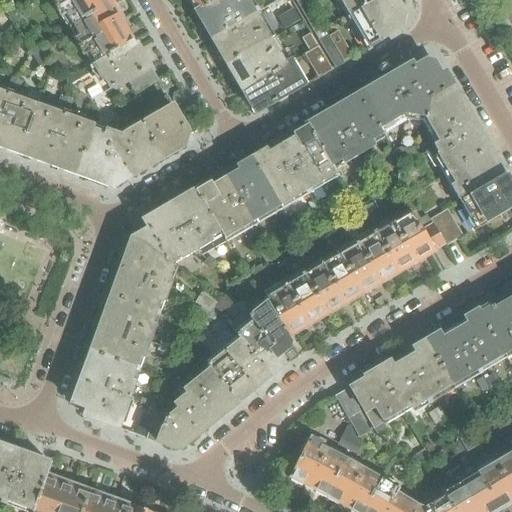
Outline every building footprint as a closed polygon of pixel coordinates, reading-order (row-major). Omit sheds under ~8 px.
[(15,8),(10,0),(3,0),(0,2),(6,13),(15,8)] [(112,4),(109,0),(56,0),(58,1),(54,4),(63,20),(67,18),(73,27),(112,4)] [(191,0),(198,12),(218,0),(191,0)] [(270,41),(255,15),(246,0),(218,0),(198,12),(196,13),(227,66),(270,41)] [(261,10),(275,2),(273,0),(259,0),(256,2),(261,10)] [(311,6),(307,0),(294,0),(301,11),(311,6)] [(400,28),(404,17),(396,5),(400,3),(398,0),(340,0),(353,21),(369,49),(389,37),(388,36),(400,28)] [(134,43),(127,30),(124,32),(116,19),(119,17),(112,4),(73,27),(80,38),(75,41),(85,57),(89,54),(95,66),(134,43)] [(320,22),(311,6),(301,11),(315,34),(324,29),(319,22),(320,22)] [(41,44),(34,33),(25,39),(32,50),(41,44)] [(344,64),(328,37),(327,35),(318,40),(335,69),(344,64)] [(318,48),(311,36),(305,40),(311,51),(318,48)] [(255,115),(304,87),(289,64),(286,67),(270,41),(227,66),(255,115)] [(150,70),(137,47),(134,43),(95,66),(93,67),(103,86),(106,84),(110,90),(114,91),(129,82),(150,70)] [(318,48),(311,51),(308,53),(322,76),(331,71),(318,47),(318,48)] [(52,74),(36,49),(30,52),(41,70),(52,74)] [(432,99),(452,87),(445,76),(444,75),(443,76),(438,67),(434,66),(433,64),(426,63),(425,63),(421,62),(412,68),(412,67),(410,66),(359,96),(379,130),(402,116),(425,118),(432,99)] [(136,94),(157,81),(150,70),(129,82),(136,94)] [(13,89),(17,80),(12,78),(8,87),(13,89)] [(18,92),(22,83),(17,80),(13,89),(18,92)] [(445,178),(490,151),(452,87),(432,99),(425,118),(440,144),(434,148),(426,153),(435,168),(438,166),(445,178)] [(0,148),(19,155),(37,108),(0,94),(0,148)] [(371,143),(382,136),(379,130),(359,96),(305,128),(306,129),(327,165),(332,173),(374,148),(371,143)] [(188,134),(173,109),(168,100),(158,106),(163,114),(140,128),(160,162),(184,148),(188,134)] [(75,176),(92,128),(37,108),(19,155),(75,176)] [(129,180),(109,144),(112,135),(92,128),(75,176),(109,188),(109,187),(114,189),(129,180)] [(160,162),(140,128),(122,138),(112,135),(109,144),(129,180),(160,162)] [(277,205),(327,176),(332,173),(327,165),(306,129),(294,136),(296,140),(268,157),(265,153),(252,161),(277,205)] [(418,157),(412,147),(411,150),(410,154),(407,154),(405,165),(414,160),(418,157)] [(400,148),(391,153),(398,165),(401,152),(399,152),(400,148)] [(401,152),(398,165),(400,168),(405,165),(407,154),(410,154),(411,150),(400,148),(399,152),(401,152)] [(511,208),(511,189),(490,151),(445,178),(460,204),(476,230),(511,208)] [(223,237),(277,205),(252,161),(239,169),(241,172),(212,189),(210,185),(198,193),(223,237)] [(376,173),(370,161),(364,165),(371,176),(376,173)] [(371,176),(364,165),(359,168),(365,179),(371,176)] [(415,195),(400,170),(395,187),(404,202),(415,195)] [(223,237),(198,193),(197,191),(145,222),(144,223),(149,231),(170,268),(223,237)] [(320,212),(313,201),(308,204),(314,216),(320,212)] [(433,252),(421,231),(411,214),(375,235),(397,273),(402,271),(405,271),(410,268),(411,265),(420,260),(422,261),(428,258),(428,255),(433,252)] [(397,273),(375,235),(365,218),(361,220),(371,238),(340,256),(362,294),(366,291),(369,292),(374,289),(375,286),(384,281),(387,282),(392,279),(393,276),(397,273)] [(330,237),(342,230),(338,223),(326,230),(330,237)] [(443,246),(432,226),(421,231),(433,252),(443,246)] [(161,315),(170,288),(163,286),(170,268),(149,231),(132,241),(111,297),(161,315)] [(274,259),(268,250),(265,244),(259,248),(268,263),(274,259)] [(279,256),(273,247),(268,250),(274,259),(279,256)] [(362,294),(340,256),(327,264),(305,277),(326,315),(330,312),(333,313),(338,310),(339,307),(348,302),(351,303),(356,300),(357,297),(362,294)] [(217,263),(210,257),(207,260),(214,267),(217,263)] [(214,267),(207,260),(203,264),(211,271),(214,267)] [(270,274),(263,264),(252,271),(258,282),(270,274)] [(326,315),(305,277),(269,299),(271,302),(292,337),(303,331),(303,328),(312,323),(315,324),(320,321),(321,318),(326,315)] [(217,304),(202,294),(196,303),(211,313),(217,304)] [(511,295),(507,298),(491,308),(489,305),(479,311),(505,354),(511,349),(511,295)] [(140,372),(150,347),(158,349),(157,351),(167,355),(170,345),(161,342),(162,339),(153,336),(161,315),(111,297),(91,354),(140,372)] [(290,345),(287,340),(292,337),(271,302),(253,316),(257,321),(237,337),(241,341),(271,378),(279,371),(280,365),(277,361),(289,351),(290,345)] [(505,354),(479,311),(465,319),(466,321),(440,337),(439,335),(426,342),(452,387),(506,356),(505,354)] [(271,378),(241,341),(209,368),(210,370),(238,404),(271,378)] [(452,387),(426,342),(414,350),(415,352),(391,366),(389,364),(378,371),(402,412),(411,407),(413,410),(452,387)] [(126,412),(131,400),(140,372),(91,354),(81,381),(73,403),(73,405),(87,410),(84,418),(118,430),(126,412)] [(183,381),(177,374),(178,373),(174,368),(170,372),(171,374),(180,384),(183,381)] [(238,404),(210,370),(183,391),(187,396),(172,408),(178,414),(173,418),(191,442),(238,404)] [(402,412),(378,371),(364,378),(366,380),(350,389),(375,428),(402,412)] [(180,384),(171,374),(167,377),(176,388),(180,384)] [(498,384),(493,375),(485,380),(490,389),(498,384)] [(12,382),(0,377),(0,386),(9,390),(12,382)] [(488,390),(482,379),(476,383),(482,393),(488,390)] [(369,432),(346,392),(336,398),(359,438),(369,432)] [(446,420),(439,408),(434,411),(440,423),(446,420)] [(159,445),(166,424),(162,422),(162,410),(155,409),(155,417),(146,440),(159,445)] [(440,423),(434,411),(428,414),(435,426),(440,423)] [(508,426),(503,416),(493,422),(499,432),(508,426)] [(191,442),(173,418),(166,424),(159,445),(175,451),(182,450),(191,442)] [(347,426),(337,445),(349,452),(356,439),(350,427),(347,426)] [(471,434),(459,441),(466,452),(478,446),(471,434)] [(327,500),(347,464),(327,453),(324,451),(326,447),(317,441),(310,438),(308,442),(306,441),(299,454),(302,456),(290,479),(291,480),(290,482),(301,487),(302,485),(316,492),(315,494),(327,500)] [(356,439),(349,452),(356,455),(363,442),(356,439)] [(34,511),(47,476),(51,465),(0,446),(0,500),(33,511),(34,511)] [(511,454),(509,451),(475,471),(499,511),(510,506),(509,504),(511,502),(511,454)] [(415,466),(425,459),(420,453),(410,460),(415,466)] [(365,511),(382,484),(347,464),(327,500),(337,506),(338,504),(351,511),(365,511)] [(499,511),(475,471),(441,491),(445,497),(444,498),(452,511),(499,511)] [(421,488),(416,472),(408,475),(412,491),(421,488)] [(82,511),(90,492),(47,476),(34,511),(33,511),(32,511),(82,511)] [(416,511),(418,509),(398,497),(400,494),(382,484),(365,511),(416,511)] [(131,511),(133,508),(90,492),(82,511),(131,511)] [(424,504),(426,495),(420,493),(418,503),(424,504)] [(452,511),(444,498),(427,507),(418,509),(416,511),(452,511)]
